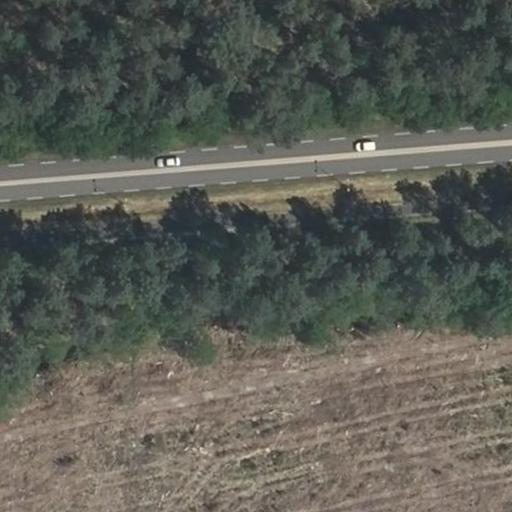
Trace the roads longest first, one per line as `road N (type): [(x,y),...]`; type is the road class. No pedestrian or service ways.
road 1 (track): [(511,51),(347,82),(0,103)]
road 2 (primary): [(511,142),(0,183)]
